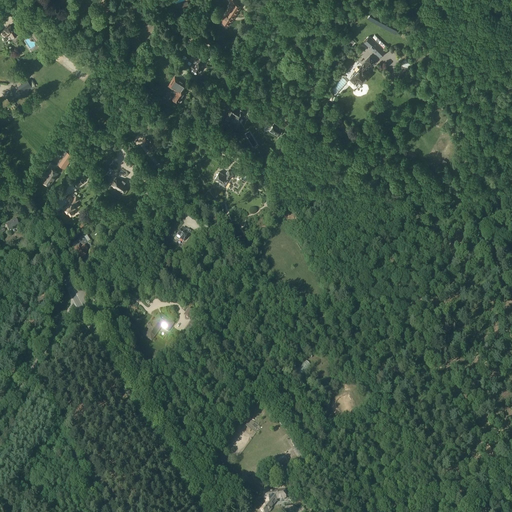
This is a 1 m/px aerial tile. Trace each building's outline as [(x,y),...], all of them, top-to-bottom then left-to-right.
[(50,0),(48,3),(57,11),(60,8),(51,0),(50,0)] [(224,18),(222,22),(228,25),(228,26),(231,22),(237,11),(241,6),(240,6),(236,4),(238,2),(236,0),(230,0),(231,2),(229,6),(231,7),(224,18)] [(10,16),(13,17),(13,18),(16,20),(19,15),(15,13),(13,11),(10,16)] [(12,29),(10,25),(3,29),(4,30),(2,32),(5,37),(10,35),(11,38),(17,34),(14,28),(12,29)] [(364,42),(367,45),(380,58),(386,51),(370,36),(364,42)] [(29,39),(24,43),(32,51),(36,47),(29,39)] [(192,63),(190,66),(193,68),(191,72),(196,75),(198,72),(199,71),(200,72),(202,69),(201,68),(201,67),(203,65),(200,63),(201,61),(202,61),(205,56),(205,55),(205,54),(204,53),(202,53),(202,54),(198,59),(199,59),(197,61),(195,65),(193,63),(192,63)] [(189,59),(190,59),(184,55),(184,56),(181,60),(184,62),(183,63),(186,65),(190,59),(189,59)] [(353,76),(351,78),(355,82),(358,80),(361,83),(362,82),(362,83),(363,83),(364,83),(365,83),(365,82),(366,82),(366,81),(366,80),(365,80),(365,79),(368,76),(364,72),(370,65),(371,66),(375,61),(370,56),(366,60),(366,61),(357,71),(355,70),(353,73),(354,74),(353,75),(353,76)] [(175,76),(168,86),(172,89),(177,92),(173,99),(178,102),(180,103),(183,99),(181,97),(185,92),(183,91),(187,84),(179,79),(175,76)] [(225,117),(229,120),(233,114),(236,116),(235,116),(240,119),(245,112),(239,109),(239,110),(232,105),(230,108),(229,108),(228,109),(228,110),(229,111),(228,111),(229,111),(228,112),(225,117)] [(279,136),(283,129),(274,123),(270,131),(279,136)] [(151,140),(146,137),(143,141),(151,146),(154,141),(151,140)] [(60,159),(64,155),(59,150),(55,154),(60,159)] [(64,157),(59,165),(64,169),(73,156),(68,153),(64,157)] [(129,157),(127,157),(126,157),(124,160),(124,162),(129,167),(132,167),(134,164),(133,161),(129,157)] [(42,181),(49,186),(58,173),(51,168),(48,173),(44,170),(41,176),(45,178),(42,181)] [(219,172),(215,178),(221,182),(220,184),(225,187),(230,181),(229,181),(233,174),(227,170),(224,175),(219,172)] [(238,170),(236,173),(243,178),(245,174),(238,170)] [(80,180),(75,184),(78,187),(83,183),(83,184),(86,182),(83,178),(81,180),(80,180)] [(117,178),(112,186),(119,190),(120,189),(124,191),(124,190),(126,190),(127,188),(126,187),(127,186),(124,184),(125,183),(126,181),(123,179),(122,180),(121,181),(117,178)] [(64,208),(66,210),(65,210),(65,211),(65,212),(66,212),(67,213),(67,212),(68,212),(68,213),(71,216),(74,213),(72,210),(75,208),(72,204),(79,200),(76,196),(74,193),(71,195),(67,198),(70,202),(67,204),(68,205),(64,208)] [(8,231),(18,225),(14,220),(5,226),(8,231)] [(183,242),(189,233),(190,234),(191,232),(187,229),(186,230),(183,228),(176,239),(179,241),(180,240),(183,242)] [(203,228),(200,234),(208,239),(211,234),(203,228)] [(79,245),(74,248),(81,259),(86,256),(84,254),(88,251),(85,246),(88,244),(84,237),(77,242),(79,245)] [(190,320),(194,313),(189,309),(184,316),(190,320)] [(149,330),(146,333),(154,339),(161,328),(168,333),(174,324),(162,316),(156,324),(154,323),(152,325),(149,330)] [(189,324),(184,332),(188,334),(193,327),(189,324)] [(292,435),(289,436),(288,437),(295,448),(299,445),(292,435)] [(298,447),(294,449),(301,459),(304,457),(298,447)] [(283,460),(275,465),(278,471),(279,473),(288,468),(287,466),(284,461),(283,460)] [(267,502),(261,510),(262,511),(267,511),(268,511),(269,511),(271,509),(270,508),(272,505),(270,504),(273,501),(279,500),(286,499),(285,490),(278,491),(264,493),(265,500),(267,500),(267,502)]
